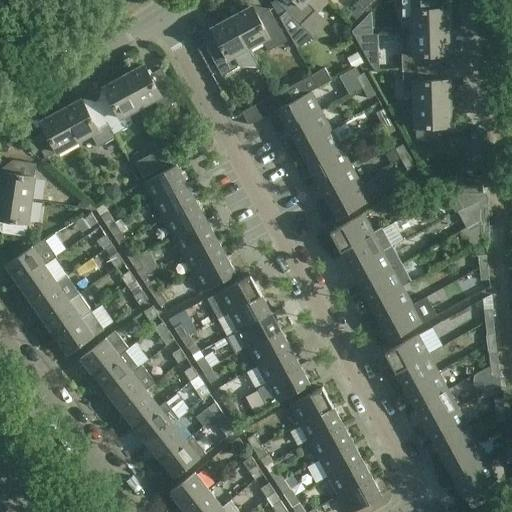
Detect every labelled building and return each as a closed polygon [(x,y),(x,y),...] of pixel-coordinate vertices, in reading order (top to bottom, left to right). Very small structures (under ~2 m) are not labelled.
[(309,0),(275,0),(286,11),(280,18),(299,49),(314,36),(301,24),(316,11),(307,2),(309,0)] [(376,0),(359,0),(354,6),(362,14),(376,0)] [(412,18),(413,32),(447,30),(446,9),(436,9),(435,0),(399,0),(400,18),(412,18)] [(253,7),(232,18),(248,49),(262,41),(268,51),(287,41),(269,10),(258,16),(253,7)] [(248,49),(232,18),(212,29),(212,30),(207,33),(205,29),(199,33),(222,76),(241,66),(259,68),(248,49)] [(448,56),(447,30),(413,32),(413,49),(401,49),(402,69),(438,67),(438,56),(448,56)] [(145,65),(124,77),(141,107),(154,99),(160,110),(179,100),(161,68),(150,75),(145,65)] [(439,82),(438,67),(402,69),(403,90),(415,89),(415,105),(450,104),(449,81),(439,82)] [(310,76),(317,88),(330,81),(323,69),(310,76)] [(356,77),(362,88),(370,84),(364,73),(356,77)] [(310,76),(273,96),(280,108),(311,92),(317,88),(310,76)] [(141,107),(124,77),(104,88),(109,97),(97,103),(114,135),(115,135),(133,125),(127,114),(141,107)] [(376,95),(370,84),(362,88),(368,99),(376,95)] [(278,110),(288,128),(321,110),(311,92),(280,108),(278,110)] [(280,108),(273,96),(273,95),(244,111),(250,125),(278,110),(280,108)] [(82,100),(61,111),(78,141),(92,134),(98,147),(117,138),(115,135),(114,135),(97,103),(87,109),(82,100)] [(450,127),(450,104),(415,105),(416,141),(440,141),(440,127),(450,127)] [(376,113),(381,123),(389,119),(383,109),(376,113)] [(331,128),(321,110),(288,128),(297,146),(331,128)] [(78,141),(61,111),(41,122),(46,131),(34,138),(46,159),(78,141)] [(395,131),(389,119),(381,123),(388,135),(395,131)] [(340,146),(331,128),(297,146),(307,164),(340,146)] [(486,133),(471,134),(472,162),(487,161),(486,133)] [(396,150),(401,159),(401,160),(409,156),(403,145),(395,149),(396,150)] [(350,164),(340,146),(307,164),(317,182),(350,164)] [(401,159),(396,150),(386,155),(391,165),(401,159)] [(136,163),(143,178),(158,171),(150,156),(136,163)] [(415,167),(409,156),(401,160),(407,171),(415,167)] [(0,172),(0,175),(0,195),(31,200),(36,164),(13,160),(11,174),(0,172)] [(360,182),(350,164),(317,182),(327,200),(360,182)] [(186,182),(177,165),(143,183),(153,200),(186,182)] [(196,201),(186,182),(153,200),(163,219),(196,201)] [(370,201),(360,182),(327,200),(337,219),(370,201)] [(470,194),(470,185),(457,186),(458,194),(470,194)] [(482,185),(470,185),(470,194),(483,193),(482,185)] [(31,200),(0,195),(0,219),(4,220),(2,233),(26,236),(31,200)] [(206,219),(196,201),(163,219),(173,237),(206,219)] [(480,209),(480,221),(489,221),(489,208),(480,209)] [(101,217),(108,227),(115,222),(108,212),(101,217)] [(91,213),(83,218),(89,228),(98,222),(91,213)] [(330,232),(340,250),(373,232),(363,214),(330,232)] [(216,238),(206,219),(173,237),(183,255),(216,238)] [(490,240),(489,221),(480,221),(471,226),(460,232),(462,239),(468,239),(473,248),(490,240)] [(122,233),(115,222),(108,227),(115,238),(122,233)] [(383,250),(373,232),(340,250),(350,268),(383,250)] [(106,235),(97,240),(104,250),(112,245),(106,235)] [(44,238),(32,246),(6,265),(18,283),(45,265),(56,256),(44,238)] [(226,255),(216,238),(183,255),(193,273),(226,255)] [(124,251),(130,261),(137,256),(131,246),(124,251)] [(392,246),(383,250),(350,268),(360,287),(393,269),(402,264),(392,246)] [(148,250),(137,256),(130,261),(142,279),(158,268),(148,250)] [(124,263),(118,253),(109,259),(116,268),(124,263)] [(236,274),(226,255),(193,273),(203,292),(236,274)] [(478,256),(479,268),(488,267),(486,255),(478,256)] [(402,264),(393,269),(360,287),(370,305),(403,287),(412,282),(402,264)] [(56,282),(45,265),(18,283),(30,300),(56,282)] [(489,280),(488,267),(479,268),(480,281),(489,280)] [(129,271),(121,277),(127,286),(136,281),(129,271)] [(66,275),(56,282),(30,300),(43,318),(79,293),(66,275)] [(218,293),(228,312),(261,294),(251,275),(218,293)] [(142,290),(136,281),(127,286),(133,295),(142,290)] [(146,285),(153,296),(160,291),(153,281),(146,285)] [(413,305),(403,287),(370,305),(380,323),(413,305)] [(148,300),(142,290),(133,295),(140,305),(148,300)] [(167,301),(160,291),(153,296),(160,306),(167,301)] [(92,312),(79,293),(43,318),(56,337),(92,312)] [(271,312),(261,294),(228,312),(237,330),(271,312)] [(423,323),(413,305),(380,323),(390,341),(423,323)] [(152,306),(144,312),(150,321),(159,316),(152,306)] [(484,311),(485,322),(494,321),(492,310),(484,311)] [(104,330),(92,312),(56,337),(68,355),(104,330)] [(281,331),(271,312),(237,330),(238,331),(227,337),(236,353),(247,347),(248,349),(281,331)] [(495,334),(494,321),(485,322),(486,335),(495,334)] [(155,329),(160,336),(168,330),(163,323),(155,329)] [(186,331),(181,323),(174,328),(181,338),(188,334),(186,331)] [(175,340),(168,330),(160,336),(166,346),(175,340)] [(129,348),(115,331),(80,358),(93,374),(125,350),(126,351),(129,348)] [(290,348),(281,331),(248,349),(257,366),(290,348)] [(195,344),(188,334),(181,338),(188,349),(195,344)] [(385,353),(395,371),(427,353),(417,335),(385,353)] [(300,366),(290,348),(257,366),(267,384),(300,366)] [(187,358),(180,349),(172,354),(178,364),(187,358)] [(125,350),(93,374),(96,377),(91,381),(97,390),(102,386),(107,392),(138,367),(126,351),(125,350)] [(437,371),(427,353),(395,371),(405,389),(437,371)] [(499,365),(497,353),(489,354),(490,366),(499,365)] [(197,362),(204,373),(211,368),(204,357),(197,362)] [(500,378),(499,365),(490,366),(491,379),(500,378)] [(155,383),(142,366),(140,368),(138,367),(107,392),(120,409),(146,389),(147,390),(155,383)] [(199,376),(192,366),(184,372),(190,382),(199,376)] [(310,385),(300,366),(267,384),(277,403),(310,385)] [(217,378),(211,368),(204,373),(210,383),(217,378)] [(447,389),(437,371),(405,389),(415,407),(447,389)] [(210,394),(204,384),(196,390),(202,400),(210,394)] [(289,405),(299,423),(332,405),(323,387),(289,405)] [(146,389),(120,409),(134,426),(159,407),(147,390),(146,389)] [(456,406),(447,389),(415,407),(424,424),(456,406)] [(219,396),(226,407),(233,402),(226,392),(219,396)] [(493,398),(495,409),(503,409),(502,397),(493,398)] [(166,402),(159,407),(134,426),(147,443),(179,418),(166,402)] [(240,412),(233,402),(226,407),(233,417),(240,412)] [(216,403),(208,408),(214,418),(222,412),(216,403)] [(342,423),(332,405),(299,423),(309,441),(342,423)] [(466,425),(456,406),(424,424),(434,443),(466,425)] [(505,422),(503,409),(495,409),(496,423),(505,422)] [(192,435),(179,418),(147,443),(161,461),(192,435)] [(235,431),(228,422),(220,427),(227,437),(235,431)] [(352,442),(342,423),(309,441),(319,460),(352,442)] [(476,443),(466,425),(434,443),(444,461),(476,443)] [(286,448),(303,442),(299,430),(282,437),(286,448)] [(247,439),(254,449),(261,444),(254,434),(247,439)] [(206,454),(192,435),(161,461),(175,478),(206,454)] [(239,438),(231,443),(237,453),(245,448),(239,438)] [(511,438),(503,439),(505,450),(511,449),(511,438)] [(362,460),(352,442),(319,460),(330,479),(362,460)] [(486,461),(476,443),(444,461),(454,478),(486,461)] [(268,455),(261,444),(254,449),(261,460),(268,455)] [(372,478),(362,460),(330,479),(339,496),(372,478)] [(496,480),(486,461),(454,478),(464,498),(496,480)] [(257,465),(249,471),(255,480),(263,475),(257,465)] [(270,473),(276,483),(283,479),(277,469),(270,473)] [(170,492),(183,509),(209,489),(196,473),(170,492)] [(353,511),(382,496),(372,478),(339,496),(347,511),(353,511)] [(291,489),(283,479),(276,483),(283,494),(291,489)] [(275,493),(269,483),(260,488),(267,498),(275,493)] [(213,511),(222,506),(209,489),(183,509),(185,511),(213,511)] [(239,511),(230,500),(222,506),(213,511),(239,511)] [(281,501),(272,507),(275,511),(285,511),(287,511),(281,501)] [(292,508),(295,511),(305,511),(299,503),(292,508)]
